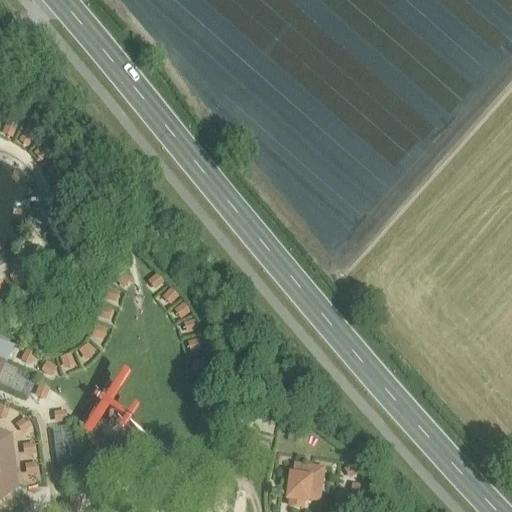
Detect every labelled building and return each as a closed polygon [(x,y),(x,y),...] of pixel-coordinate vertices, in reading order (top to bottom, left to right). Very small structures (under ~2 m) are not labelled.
[(0,341),(0,379),(12,346),(0,341)] [(0,376),(0,386),(28,399),(36,380),(5,366),(0,376)] [(106,414),(119,423),(133,402),(120,393),(127,383),(118,377),(79,435),(88,441),(106,414)] [(0,511),(17,511),(21,510),(21,507),(13,497),(19,492),(12,437),(0,432),(0,511)] [(283,509),(304,511),(305,502),(320,505),(325,469),(289,464),(283,509)]
